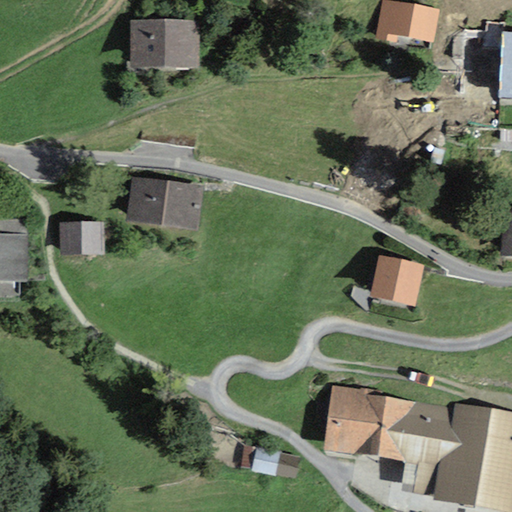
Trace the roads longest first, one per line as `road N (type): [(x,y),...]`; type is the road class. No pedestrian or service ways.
road 1 (residential): [(511,328),(447,345),(331,322),(315,331),(295,363),(274,371),(237,362),(221,372),(218,390),(162,375),(107,330),(63,276),(52,203),(0,178)]
road 2 (residential): [(511,277),(481,276),(334,199),(207,169),(0,142)]
road 3 (track): [(371,511),(322,461),(228,407),(218,390)]
